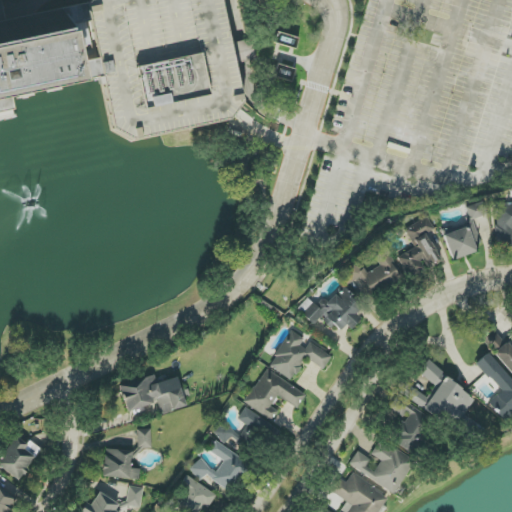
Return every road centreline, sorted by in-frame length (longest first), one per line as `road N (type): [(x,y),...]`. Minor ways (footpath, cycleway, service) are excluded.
road 1 (residential): [(0,410),(182,323),(258,268),(294,181),(342,26),(341,6)]
road 2 (residential): [(399,327),(363,356),(252,511)]
road 3 (residential): [(287,511),(374,382),(399,327)]
road 4 (residential): [(67,379),(71,465),(46,511)]
road 5 (residential): [(399,327),(451,291),(511,274)]
